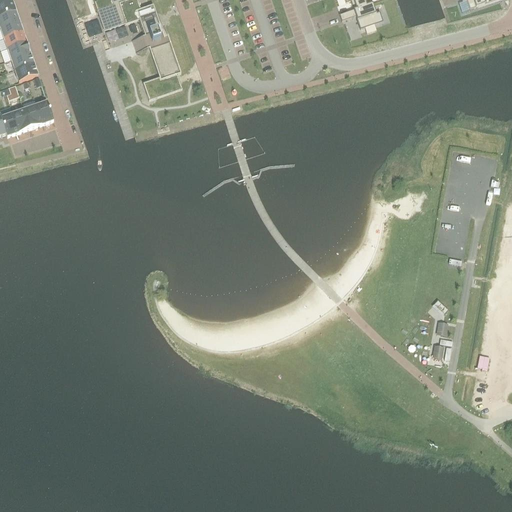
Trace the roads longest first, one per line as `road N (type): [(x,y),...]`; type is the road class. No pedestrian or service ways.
road 1 (residential): [(19,0),(66,137),(14,153)]
road 2 (residential): [(322,73),(511,23)]
